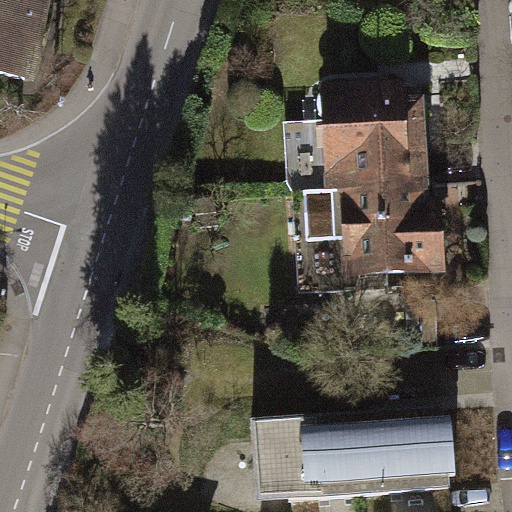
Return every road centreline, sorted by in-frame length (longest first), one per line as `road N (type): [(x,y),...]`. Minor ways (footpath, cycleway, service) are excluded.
road 1 (secondary): [(106,234),(14,511)]
road 2 (secondary): [(181,0),(106,234)]
